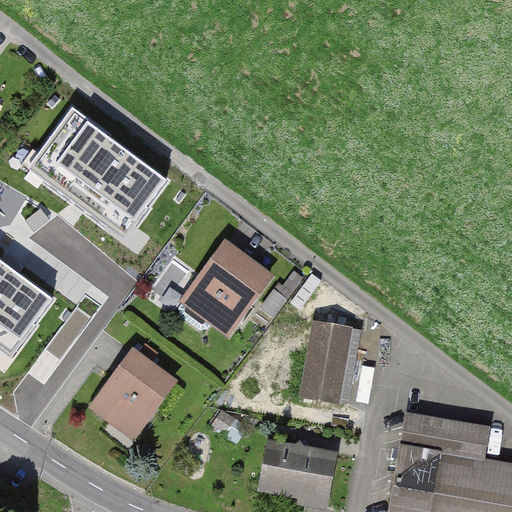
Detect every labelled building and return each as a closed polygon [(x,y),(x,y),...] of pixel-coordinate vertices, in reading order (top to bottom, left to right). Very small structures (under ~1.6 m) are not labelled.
[(171,181),(75,109),(31,168),(127,239),(171,181)] [(278,282),(228,245),(182,306),(232,343),(278,282)] [(55,301),(0,259),(0,350),(11,359),(55,301)] [(342,407),(354,331),(318,326),(307,402),(342,407)] [(138,354),(94,413),(138,446),(182,387),(138,354)] [(338,460),(269,447),(260,493),(329,506),(338,460)] [(385,511),(511,511),(511,464),(395,447),(385,511)]
